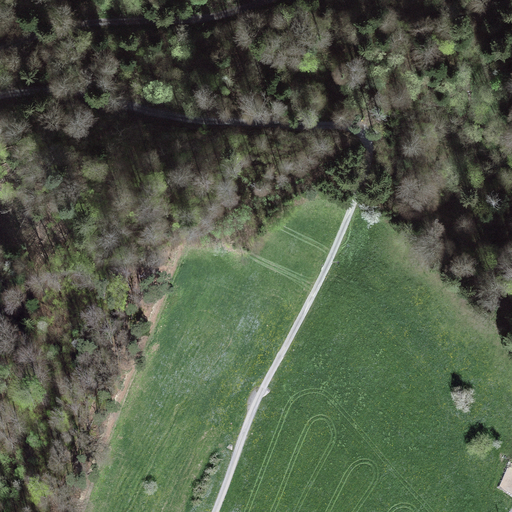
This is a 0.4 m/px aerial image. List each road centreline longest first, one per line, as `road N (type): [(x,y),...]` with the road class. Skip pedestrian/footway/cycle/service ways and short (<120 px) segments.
road 1 (track): [(216,511),(334,253),(368,149),(364,135),(353,126),(200,122),(62,91),(0,96)]
road 2 (track): [(0,51),(56,29),(182,21),(268,0)]
